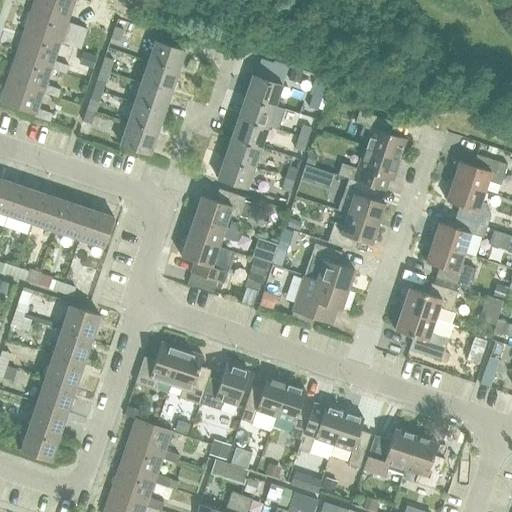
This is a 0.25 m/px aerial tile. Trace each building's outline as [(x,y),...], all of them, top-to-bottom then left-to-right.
[(34,0),(29,14),(25,27),(61,39),(60,42),(80,49),(86,33),(87,29),(67,22),(74,0),(34,0)] [(119,41),(123,29),(114,26),(110,39),(119,41)] [(25,27),(17,52),(53,64),(51,69),(66,73),(68,66),(54,61),(56,55),(60,42),(61,39),(25,27)] [(155,40),(148,62),(177,72),(185,50),(155,40)] [(17,52),(8,77),(44,89),(43,92),(57,97),(60,89),(46,84),(53,64),(17,52)] [(82,53),(78,65),(91,69),(95,58),(82,53)] [(100,68),(109,71),(113,60),(104,57),(100,68)] [(177,72),(148,62),(141,82),(171,92),(177,72)] [(109,71),(100,68),(96,80),(105,83),(109,71)] [(288,78),(288,80),(298,83),(298,81),(301,72),(291,69),(288,78)] [(245,96),(275,106),(282,84),(252,74),(245,96)] [(8,77),(0,100),(0,101),(35,113),(34,116),(49,121),(52,113),(37,108),(43,92),(44,89),(8,77)] [(141,82),(134,103),(164,113),(171,92),(141,82)] [(317,110),(321,98),(312,95),(308,107),(317,110)] [(238,116),(268,126),(277,129),(284,109),(275,106),(245,96),(238,116)] [(90,97),(86,109),(95,112),(99,100),(90,97)] [(164,113),(134,103),(127,123),(157,133),(164,113)] [(95,112),(86,109),(82,121),(91,124),(95,112)] [(364,148),(399,160),(406,139),(389,133),(393,122),(359,110),(355,122),(363,125),(359,135),(367,138),(364,148)] [(268,126),(238,116),(231,137),(261,147),(268,126)] [(157,133),(127,123),(120,145),(149,155),(157,133)] [(302,125),(299,137),(307,139),(311,128),(302,125)] [(261,147),(231,137),(224,157),(254,167),(261,147)] [(307,139),(299,137),(295,149),(303,151),(307,139)] [(341,163),(337,175),(348,178),(375,187),(385,190),(388,179),(392,180),(399,160),(364,148),(357,168),(341,163)] [(309,153),(305,164),(313,167),(316,155),(309,153)] [(459,161),(452,181),(484,191),(488,181),(500,185),(507,165),(476,154),(472,165),(459,161)] [(254,167),(224,157),(217,179),(247,189),(254,167)] [(305,164),(300,180),(313,184),(318,168),(313,167),(305,164)] [(285,178),(293,181),(297,169),(289,166),(285,178)] [(0,178),(0,212),(6,215),(17,184),(0,178)] [(293,181),(285,178),(281,190),(289,192),(293,181)] [(348,178),(338,210),(347,213),(378,224),(385,203),(371,199),(375,187),(348,178)] [(484,191),(452,181),(446,201),(459,205),(455,216),(486,226),(491,213),(486,203),(481,201),(484,191)] [(17,184),(6,215),(30,223),(40,192),(17,184)] [(194,216),(225,226),(229,215),(238,218),(245,197),(218,189),(215,200),(201,195),(194,216)] [(64,200),(40,192),(30,223),(53,231),(64,200)] [(87,208),(64,200),(53,231),(77,239),(87,208)] [(112,216),(87,208),(77,239),(101,247),(112,216)] [(378,224),(347,213),(343,225),(334,222),(327,242),(353,251),(357,240),(371,244),(378,224)] [(194,216),(187,236),(218,246),(221,236),(237,242),(240,232),(225,226),(194,216)] [(439,222),(432,242),(464,253),(470,233),(483,238),(486,226),(455,216),(452,227),(439,222)] [(288,217),(284,228),(297,232),(300,222),(288,217)] [(233,251),(218,246),(187,236),(180,256),(194,261),(190,272),(216,281),(223,283),(233,251)] [(269,241),(265,253),(273,256),(274,254),(278,244),(269,241)] [(464,253),(432,242),(425,262),(439,266),(435,278),(469,289),(475,269),(460,264),(464,253)] [(304,275),(347,290),(354,269),(337,264),(341,252),(315,243),(304,275)] [(273,256),(271,264),(280,267),(284,257),(274,254),(273,256)] [(253,259),(248,273),(262,277),(266,263),(253,259)] [(0,273),(11,277),(14,267),(2,263),(0,269),(0,273)] [(26,271),(14,267),(11,277),(23,281),(26,271)] [(190,272),(187,284),(213,292),(216,281),(190,272)] [(39,273),(35,285),(47,289),(51,280),(51,277),(39,273)] [(347,290),(304,275),(292,310),(323,320),(328,306),(340,310),(347,290)] [(0,280),(0,291),(5,294),(9,283),(0,280)] [(59,293),(63,284),(51,280),(47,289),(59,293)] [(495,281),(491,294),(502,297),(506,285),(495,281)] [(408,288),(401,309),(450,325),(453,316),(451,312),(457,292),(431,283),(427,294),(408,288)] [(63,284),(59,293),(71,297),(75,288),(63,284)] [(264,293),(259,306),(271,309),(275,296),(264,293)] [(17,303),(13,314),(22,318),(26,306),(17,303)] [(68,305),(59,330),(90,341),(99,316),(68,305)] [(441,360),(448,338),(452,326),(450,325),(401,309),(394,330),(413,337),(408,349),(441,360)] [(22,318),(13,314),(8,326),(18,329),(22,318)] [(496,320),(492,332),(501,335),(505,323),(496,320)] [(59,330),(51,354),(82,365),(90,341),(59,330)] [(473,337),(470,344),(477,346),(483,348),(486,342),(473,337)] [(170,385),(182,349),(161,342),(155,360),(143,356),(135,383),(155,390),(158,381),(170,385)] [(470,344),(465,359),(478,363),(483,348),(477,346),(470,344)] [(182,349),(170,385),(182,389),(179,398),(199,404),(200,403),(208,378),(197,374),(203,356),(182,349)] [(0,351),(0,363),(5,366),(9,354),(0,351)] [(51,354),(43,378),(74,388),(82,365),(51,354)] [(209,377),(208,378),(200,403),(220,410),(223,401),(237,406),(248,371),(226,363),(220,380),(209,377)] [(484,371),(480,384),(490,387),(494,374),(484,371)] [(252,385),(240,419),(251,423),(270,429),(272,426),(275,416),(286,383),(266,377),(263,389),(252,385)] [(43,378),(35,402),(66,412),(74,388),(43,378)] [(275,416),(272,426),(291,432),(289,436),(301,439),(310,413),(312,405),(301,402),(305,390),(286,383),(275,416)] [(66,412),(35,402),(27,425),(58,436),(66,412)] [(301,439),(298,447),(310,451),(310,450),(329,456),(333,444),(344,412),(325,405),(324,407),(313,403),(312,405),(310,413),(301,439)] [(124,415),(134,418),(137,410),(126,407),(124,415)] [(344,412),(333,444),(352,451),(347,464),(359,468),(370,433),(359,430),(363,418),(344,412)] [(135,418),(127,443),(163,455),(162,458),(176,463),(179,455),(165,450),(171,431),(135,418)] [(179,420),(175,432),(187,436),(191,424),(179,420)] [(58,436),(27,425),(18,450),(49,461),(58,436)] [(405,468),(416,436),(394,429),(390,440),(374,435),(362,470),(384,478),(387,469),(403,474),(405,468)] [(416,436),(405,468),(417,473),(414,482),(434,489),(444,458),(433,455),(437,443),(416,436)] [(214,441),(209,456),(225,461),(230,446),(214,441)] [(127,443),(119,466),(155,479),(154,482),(168,487),(171,479),(156,474),(162,458),(163,455),(127,443)] [(232,449),(227,463),(243,468),(248,454),(232,449)] [(215,459),(210,473),(225,479),(230,465),(227,463),(215,459)] [(266,463),(262,474),(277,479),(280,468),(266,463)] [(147,502),(146,505),(160,510),(163,502),(148,497),(154,482),(155,479),(119,466),(111,490),(147,502)] [(293,471),(289,483),(317,492),(321,480),(293,471)] [(325,477),(321,489),(332,492),(336,481),(325,477)] [(247,479),(243,491),(253,494),(257,482),(247,479)] [(277,503),(276,507),(287,510),(288,506),(291,497),(292,494),(293,492),(282,489),(277,503)] [(143,511),(146,505),(147,502),(111,490),(103,511),(143,511)] [(198,505),(195,511),(235,511),(242,495),(231,491),(224,511),(220,511),(211,509),(198,505)] [(291,497),(288,506),(299,509),(303,498),(292,494),(291,497)] [(242,495),(235,511),(246,511),(251,498),(242,495)] [(367,496),(362,507),(375,511),(379,503),(376,502),(377,500),(367,496)]
